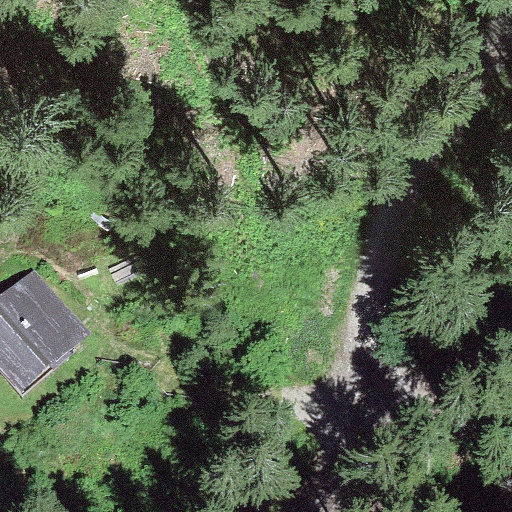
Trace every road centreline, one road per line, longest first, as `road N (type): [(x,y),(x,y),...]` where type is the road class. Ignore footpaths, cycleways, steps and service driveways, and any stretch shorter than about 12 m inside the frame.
road 1 (track): [(511,27),(463,93),(384,257),(366,462)]
road 2 (track): [(366,462),(511,338)]
